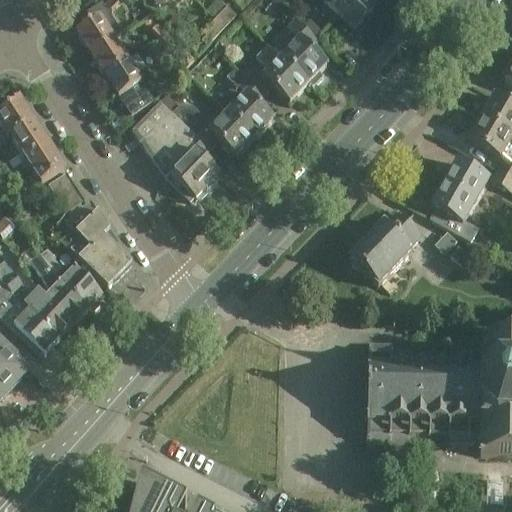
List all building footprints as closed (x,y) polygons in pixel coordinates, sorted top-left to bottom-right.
[(115,0),(113,0),(105,8),(112,15),(121,6),(115,0)] [(243,0),(237,7),(246,16),(261,0),(243,0)] [(375,14),(367,7),(360,0),(331,0),(322,11),(337,24),(340,22),(356,36),(375,14)] [(76,36),(91,57),(115,42),(122,37),(103,7),(81,21),(86,30),(76,36)] [(216,23),(226,32),(239,20),(229,10),(216,23)] [(213,45),(226,32),(216,23),(204,35),(213,45)] [(324,81),(321,78),(329,70),(312,53),(319,46),(297,25),(288,35),(291,37),(274,55),(284,64),(310,89),(313,93),(324,81)] [(158,28),(151,36),(160,45),(168,37),(158,28)] [(170,55),(178,47),(168,37),(160,45),(170,55)] [(91,57),(106,80),(130,64),(115,42),(91,57)] [(257,74),(248,83),(265,100),(273,92),(291,109),(310,89),(284,64),(274,55),(269,50),(256,62),(271,77),(266,82),(257,74)] [(130,64),(106,80),(120,103),(121,102),(133,120),(156,104),(138,77),(147,72),(138,59),(130,64)] [(218,107),(256,144),(275,125),(258,109),(265,100),(248,83),(247,84),(235,72),(226,81),(235,89),(218,107)] [(511,109),(496,101),(483,123),(511,140),(511,109)] [(0,136),(5,145),(12,141),(35,125),(21,102),(8,110),(5,105),(2,107),(0,103),(0,128),(3,134),(0,136)] [(193,209),(196,205),(197,206),(221,181),(204,164),(212,155),(186,129),(172,115),(162,106),(132,137),(166,184),(172,182),(175,185),(172,189),(193,209)] [(186,129),(212,155),(221,147),(238,164),(256,144),(218,107),(217,108),(220,111),(207,124),(191,109),(179,109),(172,115),(186,129)] [(498,176),(511,183),(511,140),(483,123),(470,146),(504,165),(498,176)] [(23,166),(50,148),(35,125),(12,141),(21,157),(18,159),(23,166)] [(66,173),(50,148),(23,166),(23,167),(29,175),(32,173),(42,189),(66,173)] [(14,173),(9,166),(0,171),(0,175),(2,180),(14,173)] [(446,189),(476,207),(489,184),(458,167),(446,189)] [(7,187),(18,180),(14,174),(14,173),(2,180),(7,187)] [(511,183),(498,176),(492,187),(511,198),(511,183)] [(74,186),(68,177),(49,189),(55,198),(74,186)] [(80,195),(74,186),(55,198),(61,207),(80,195)] [(464,228),(476,207),(446,189),(433,212),(441,216),(434,227),(470,248),(477,236),(464,228)] [(86,205),(80,195),(61,207),(67,217),(86,205)] [(105,242),(111,235),(92,205),(87,207),(75,216),(65,225),(73,233),(61,245),(109,293),(133,268),(105,242)] [(355,275),(360,274),(378,292),(413,256),(411,253),(422,242),(398,219),(387,231),(384,229),(350,264),(351,265),(350,269),(355,275)] [(0,239),(2,243),(13,231),(4,222),(0,226),(0,239)] [(457,247),(447,238),(435,250),(445,260),(457,247)] [(459,251),(450,260),(468,277),(477,268),(459,251)] [(40,259),(56,279),(63,271),(55,263),(56,261),(48,253),(41,259),(40,259)] [(47,302),(74,329),(88,314),(61,286),(56,279),(40,259),(30,266),(52,297),(47,302)] [(76,271),(61,286),(88,314),(89,313),(95,315),(100,310),(98,304),(104,298),(76,271)] [(3,285),(15,300),(24,292),(13,277),(3,285)] [(45,359),(60,344),(30,314),(23,307),(18,303),(17,303),(15,300),(3,285),(0,282),(0,322),(40,361),(44,357),(45,359)] [(60,344),(74,329),(47,302),(37,293),(23,307),(30,314),(60,344)] [(366,424),(368,424),(367,441),(366,441),(366,445),(367,445),(367,450),(379,450),(391,451),(391,447),(409,447),(410,442),(411,442),(411,440),(428,440),(428,442),(432,442),(432,440),(448,441),(448,442),(449,442),(449,448),(481,449),(480,461),(511,461),(511,343),(482,342),(482,355),(451,354),(451,359),(449,359),(449,361),(432,360),(432,359),(430,359),(430,360),(413,360),(413,358),(411,358),(411,353),(393,353),(394,349),(381,348),(369,348),(369,353),(368,354),(367,378),(369,379),(368,388),(367,388),(367,389),(368,390),(368,409),(367,409),(367,410),(368,411),(367,420),(366,424)] [(0,406),(30,375),(0,345),(0,406)] [(142,484),(134,511),(184,511),(187,507),(142,484)]
